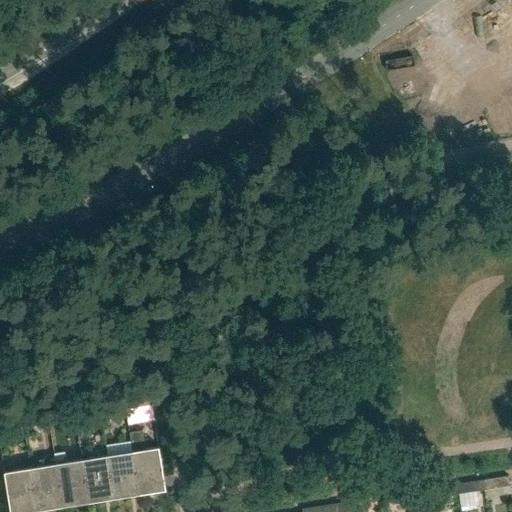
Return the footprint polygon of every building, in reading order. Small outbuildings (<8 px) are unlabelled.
[(124,399),(126,409),(152,405),(150,395),(124,399)] [(100,413),(126,409),(124,399),(99,403),(100,413)] [(75,417),(100,413),(99,403),(73,407),(75,417)] [(49,421),(75,417),(73,407),(47,411),(49,421)] [(23,425),(49,421),(47,411),(22,415),(23,425)] [(0,429),(23,425),(22,415),(0,418),(0,429)] [(142,430),(129,432),(132,450),(139,492),(165,488),(158,445),(145,447),(142,430)] [(113,496),(139,492),(132,450),(106,454),(113,496)] [(64,451),(55,453),(56,462),(55,462),(62,505),(88,500),(81,458),(65,460),(64,451)] [(88,500),(113,496),(106,454),(81,458),(88,500)] [(36,509),(62,505),(55,462),(30,466),(36,509)] [(10,511),(15,511),(36,509),(30,466),(4,470),(10,511)] [(404,485),(406,501),(425,498),(423,489),(417,490),(414,474),(402,476),(404,485)] [(490,488),(510,485),(508,475),(489,478),(490,488)] [(392,487),(404,485),(402,476),(384,479),(386,488),(392,487)] [(457,483),(458,493),(476,490),(474,480),(457,483)] [(351,484),(352,492),(352,493),(371,491),(369,481),(351,484)] [(440,496),(458,493),(457,483),(438,486),(440,496)] [(345,493),(352,492),(351,484),(342,485),(343,495),(345,495),(345,493)] [(404,485),(392,487),(394,503),(406,501),(404,485)] [(336,511),(338,511),(355,509),(353,500),(335,503),(336,511)]
